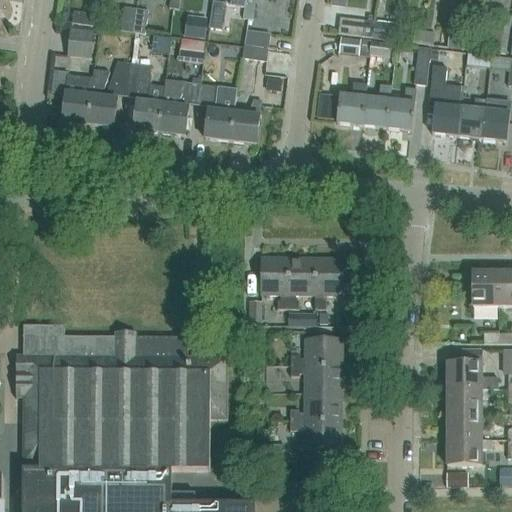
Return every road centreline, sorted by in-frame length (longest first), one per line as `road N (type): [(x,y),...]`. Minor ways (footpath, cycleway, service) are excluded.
road 1 (residential): [(400,511),(401,329),(419,193)]
road 2 (residential): [(16,202),(288,183)]
road 3 (residential): [(16,202),(46,0)]
road 4 (residential): [(288,183),(314,0)]
road 5 (residential): [(288,183),(419,193)]
